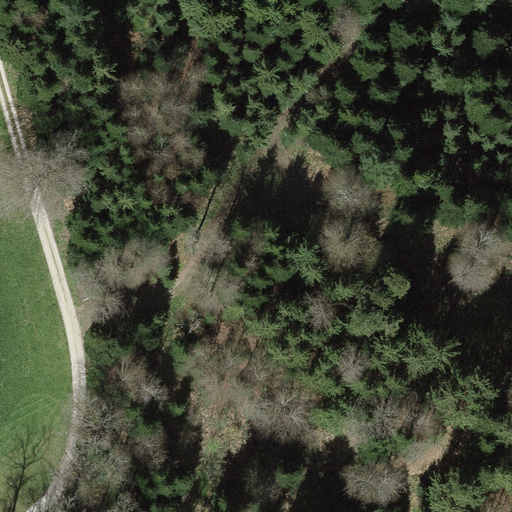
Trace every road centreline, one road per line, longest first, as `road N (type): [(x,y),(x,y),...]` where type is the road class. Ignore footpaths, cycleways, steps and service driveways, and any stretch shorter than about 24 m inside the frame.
road 1 (track): [(4,511),(49,484),(76,416),(68,324),(0,56)]
road 2 (track): [(390,0),(163,252),(59,292)]
